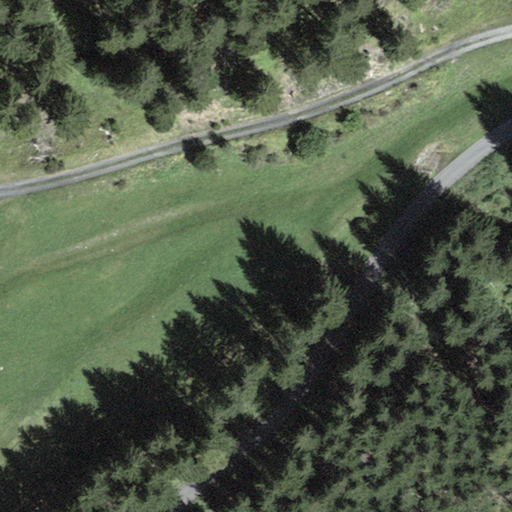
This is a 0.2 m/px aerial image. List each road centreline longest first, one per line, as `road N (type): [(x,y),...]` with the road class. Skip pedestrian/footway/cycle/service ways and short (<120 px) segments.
road 1 (track): [(0,191),(298,115),(511,26)]
road 2 (track): [(511,126),(403,226),(272,423),(171,511)]
